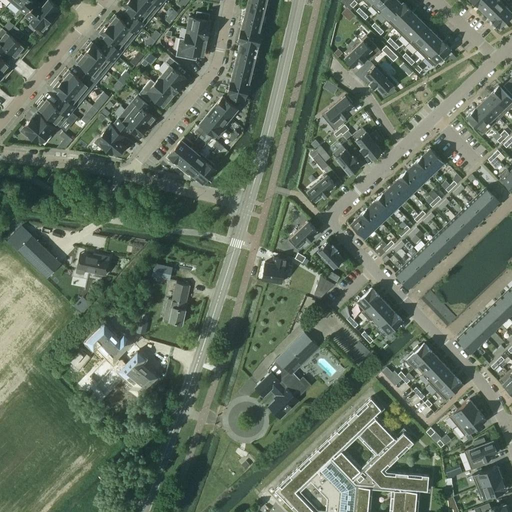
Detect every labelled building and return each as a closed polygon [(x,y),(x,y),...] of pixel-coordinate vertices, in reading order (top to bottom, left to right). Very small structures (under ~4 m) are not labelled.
[(29,0),(11,0),(10,1),(25,13),(33,3),(29,0)] [(34,4),(25,16),(43,31),(51,21),(49,20),(59,8),(50,0),(47,0),(40,9),(34,4)] [(134,15),(130,20),(141,28),(152,15),(134,0),(125,0),(122,5),(134,15)] [(134,0),(152,15),(164,1),(162,0),(134,0)] [(266,4),(249,0),(247,0),(246,8),(264,13),(266,4)] [(378,12),(389,0),(374,0),(371,4),(378,12)] [(386,20),(403,2),(401,3),(398,0),(389,0),(378,12),(385,19),(386,20)] [(484,12),(495,0),(481,0),(477,5),(484,12)] [(491,19),(507,3),(504,0),(495,0),(484,12),(491,19)] [(394,27),(411,10),(403,2),(386,20),(394,27)] [(511,13),(511,7),(507,3),(491,19),(499,26),(507,19),(508,20),(511,16),(511,13)] [(246,8),(243,17),(262,21),(264,13),(246,8)] [(186,27),(208,31),(210,20),(208,19),(210,13),(196,10),(195,17),(189,15),(186,27)] [(401,35),(418,17),(411,10),(394,27),(401,35)] [(129,42),(141,28),(130,20),(127,24),(114,14),(109,21),(110,22),(108,25),(129,42)] [(262,21),(243,17),(241,25),(262,30),(260,29),(262,21)] [(409,42),(426,25),(418,17),(401,35),(409,42)] [(129,42),(108,25),(106,27),(104,26),(99,32),(111,43),(107,47),(118,56),(129,42)] [(239,34),(260,39),(262,30),(241,25),(239,34)] [(417,50),(434,32),(426,25),(409,42),(417,50)] [(206,43),(208,31),(186,27),(184,38),(179,37),(179,38),(206,43)] [(2,28),(0,30),(0,50),(1,51),(4,46),(17,57),(22,50),(21,49),(23,46),(2,28)] [(424,57),(441,40),(434,32),(417,50),(424,57)] [(237,42),(257,47),(260,39),(239,34),(237,42)] [(359,61),(360,62),(365,57),(369,61),(380,50),(367,35),(344,56),(353,66),(359,61)] [(206,43),(179,38),(175,56),(196,60),(197,53),(203,55),(206,43)] [(450,48),(441,40),(424,57),(432,65),(440,57),(442,59),(447,54),(445,52),(450,48)] [(118,56),(107,47),(104,52),(91,42),(86,48),(87,50),(85,52),(106,70),(118,56)] [(255,56),(257,47),(237,42),(237,43),(239,43),(237,51),(255,56)] [(0,73),(2,71),(4,73),(9,66),(0,58),(0,51),(1,51),(0,50),(0,73)] [(235,60),(253,64),(255,56),(237,51),(235,60)] [(106,70),(85,52),(83,55),(81,54),(76,60),(88,70),(84,75),(95,84),(106,70)] [(180,64),(169,56),(165,61),(169,65),(162,73),(178,87),(186,78),(176,69),(180,64)] [(233,69),(251,73),(253,64),(235,60),(233,69)] [(375,65),(365,74),(367,76),(368,77),(370,80),(369,81),(371,83),(375,87),(376,86),(376,85),(377,87),(382,92),(385,95),(387,94),(393,88),(395,86),(391,83),(386,77),(388,75),(382,69),(380,71),(375,65)] [(83,98),(95,84),(84,75),(81,80),(68,69),(63,76),(64,77),(62,80),(83,98)] [(249,81),(251,73),(233,69),(231,77),(249,81)] [(178,87),(162,73),(154,82),(150,78),(150,79),(171,96),(178,87)] [(249,81),(231,77),(229,86),(247,90),(249,81)] [(153,97),(163,105),(171,96),(150,79),(138,93),(149,102),(153,97)] [(83,98),(62,80),(60,82),(58,81),(53,88),(65,98),(61,103),(72,111),(83,98)] [(511,105),(511,99),(498,85),(490,93),(507,110),(511,105)] [(245,99),(247,90),(229,86),(227,95),(245,99)] [(507,110),(490,93),(482,100),(499,118),(507,110)] [(137,94),(125,109),(147,126),(149,124),(150,125),(156,118),(143,108),(148,103),(137,94)] [(326,110),(321,114),(329,124),(334,130),(346,120),(343,116),(348,111),(347,110),(353,105),(352,103),(353,102),(347,95),(346,96),(345,95),(326,110)] [(222,96),(215,105),(231,119),(231,118),(230,117),(237,108),(222,96)] [(72,111),(61,103),(57,107),(47,98),(44,101),(43,100),(37,107),(60,126),(72,111)] [(96,100),(92,105),(98,110),(102,104),(96,100)] [(499,118),(482,100),(475,108),(491,125),(499,118)] [(92,105),(88,110),(93,115),(98,110),(92,105)] [(231,119),(215,105),(207,114),(226,129),(226,128),(224,127),(231,119)] [(491,125),(475,108),(466,115),(483,133),(491,125)] [(125,109),(114,123),(124,131),(128,126),(139,135),(147,126),(125,109)] [(40,143),(54,127),(39,114),(34,120),(31,117),(21,130),(27,136),(29,134),(40,143)] [(226,129),(207,114),(200,123),(218,138),(226,129)] [(116,156),(125,145),(122,143),(127,137),(110,123),(94,142),(102,148),(104,146),(116,156)] [(349,129),(345,124),(338,129),(341,132),(342,134),(349,129)] [(352,135),(362,146),(360,147),(365,153),(367,152),(372,158),(381,149),(362,127),(352,135)] [(504,139),(509,134),(504,129),(500,134),(501,135),(504,139)] [(177,161),(192,143),(184,136),(168,154),(177,161)] [(185,168),(198,153),(190,147),(193,143),(192,143),(177,161),(185,168)] [(320,144),(315,149),(318,153),(324,148),(320,144)] [(332,153),(349,173),(359,165),(356,161),(357,160),(352,154),(351,155),(342,144),(332,153)] [(430,147),(421,155),(435,169),(443,161),(430,147)] [(194,175),(207,158),(205,160),(198,153),(185,168),(194,175)] [(313,157),(322,169),(328,165),(318,153),(313,157)] [(435,169),(421,155),(414,163),(427,177),(435,169)] [(194,175),(202,182),(216,166),(207,158),(194,175)] [(427,177),(414,163),(406,170),(419,184),(427,177)] [(511,173),(506,168),(498,175),(511,189),(511,173)] [(419,184),(406,170),(398,178),(411,192),(419,184)] [(56,179),(57,177),(52,173),(47,181),(52,184),(56,179)] [(305,191),(314,201),(322,194),(323,195),(330,190),(328,189),(334,184),(326,174),(305,191)] [(411,192),(398,178),(390,185),(403,199),(411,192)] [(403,199),(390,185),(382,192),(396,206),(403,199)] [(478,195),(491,209),(499,202),(485,188),(478,195)] [(396,206),(382,192),(375,200),(388,214),(396,206)] [(484,216),(491,209),(478,195),(470,202),(484,216)] [(388,214),(375,200),(367,207),(380,221),(388,214)] [(476,223),(484,216),(470,202),(463,209),(476,223)] [(380,221),(367,207),(359,215),(372,229),(380,221)] [(469,230),(476,223),(463,209),(455,216),(469,230)] [(364,237),(372,229),(359,215),(351,223),(364,237)] [(461,237),(469,230),(455,216),(448,223),(461,237)] [(288,239),(297,248),(307,239),(308,240),(313,235),(312,233),(316,230),(307,220),(288,239)] [(454,245),(461,237),(448,223),(440,230),(454,245)] [(8,239),(12,243),(47,277),(53,283),(58,278),(51,272),(61,262),(26,228),(22,225),(8,239)] [(446,252),(454,245),(440,230),(433,237),(446,252)] [(439,259),(446,252),(433,237),(425,245),(439,259)] [(331,245),(327,241),(318,250),(323,256),(321,257),(326,262),(328,261),(333,266),(342,257),(336,251),(338,250),(332,244),(331,245)] [(431,266),(439,259),(425,245),(418,252),(431,266)] [(424,273),(431,266),(418,252),(410,259),(424,273)] [(83,272),(84,270),(105,274),(109,256),(99,254),(98,257),(80,253),(76,271),(83,272)] [(286,266),(287,259),(274,256),(273,262),(265,261),(262,279),(281,282),(284,266),(286,266)] [(416,280),(424,273),(410,259),(403,266),(416,280)] [(152,274),(170,278),(172,266),(155,262),(152,274)] [(416,280),(403,266),(395,273),(409,287),(416,280)] [(320,275),(314,294),(321,296),(334,283),(320,275)] [(176,282),(172,299),(186,302),(190,285),(176,282)] [(361,312),(379,295),(371,287),(357,300),(365,308),(361,311),(361,312)] [(511,290),(510,288),(502,295),(511,305),(511,290)] [(369,320),(387,303),(379,295),(361,312),(369,320)] [(511,305),(502,295),(495,302),(508,317),(511,312),(511,305)] [(168,298),(163,319),(169,320),(182,323),(185,308),(184,308),(186,302),(172,299),(168,298)] [(501,324),(508,317),(495,302),(487,310),(501,324)] [(325,303),(319,309),(323,313),(324,312),(330,318),(335,313),(325,303)] [(376,328),(394,311),(387,303),(369,320),(371,318),(378,326),(376,327),(376,328)] [(493,331),(501,324),(487,310),(480,317),(493,331)] [(402,319),(394,311),(376,328),(384,336),(392,328),(394,330),(399,325),(397,323),(402,319)] [(486,338),(493,331),(480,317),(472,324),(486,338)] [(103,323),(86,341),(94,348),(98,343),(112,357),(129,339),(121,332),(117,337),(103,323)] [(136,331),(145,333),(147,325),(138,323),(136,331)] [(472,324),(465,331),(478,345),(486,338),(472,324)] [(478,345),(465,331),(457,338),(471,352),(478,345)] [(271,372),(256,387),(264,395),(270,388),(279,396),(269,405),(280,416),(297,400),(296,398),(310,384),(302,376),(299,379),(293,373),(319,347),(303,332),(275,359),(268,369),(271,372)] [(359,340),(347,353),(358,364),(370,351),(359,340)] [(406,359),(414,367),(431,350),(424,342),(419,346),(417,345),(412,350),(414,351),(406,359)] [(135,350),(119,367),(134,381),(130,385),(137,392),(153,374),(139,361),(143,356),(135,350)] [(423,373),(439,358),(431,350),(414,367),(414,368),(416,366),(423,373)] [(496,360),(499,364),(504,359),(501,355),(496,360)] [(429,383),(446,366),(439,358),(423,373),(430,381),(428,383),(429,383)] [(496,360),(490,365),(493,369),(499,364),(496,360)] [(429,383),(436,391),(454,374),(446,366),(429,383)] [(511,392),(511,376),(507,371),(499,379),(511,392)] [(461,382),(454,374),(436,391),(444,399),(452,391),(453,392),(458,387),(457,386),(461,382)] [(55,395),(53,394),(48,388),(46,387),(37,378),(2,415),(0,416),(1,417),(5,421),(15,431),(18,433),(55,395)] [(427,488),(428,476),(428,474),(386,470),(384,469),(413,441),(403,430),(396,437),(389,430),(391,429),(382,419),(380,421),(373,414),(381,407),(371,396),(274,489),(285,499),(286,498),(288,499),(286,501),(296,511),(414,511),(415,510),(417,510),(418,497),(416,497),(417,487),(427,488)] [(449,416),(456,425),(477,408),(469,399),(449,416)] [(477,408),(456,425),(464,435),(485,418),(477,408)] [(435,431),(430,427),(426,431),(430,436),(435,431)] [(496,449),(497,449),(494,441),(493,441),(492,439),(485,442),(483,437),(473,441),(474,446),(464,450),(471,469),(485,463),(484,458),(490,456),(490,454),(497,451),(496,449)] [(476,486),(501,477),(501,475),(502,475),(499,467),(498,467),(497,465),(472,475),(476,486)] [(502,478),(501,477),(476,486),(481,498),(506,488),(505,486),(506,486),(503,478),(502,478)] [(475,511),(509,511),(507,505),(506,505),(505,503),(498,506),(497,504),(490,507),(488,502),(474,507),(475,511)]
